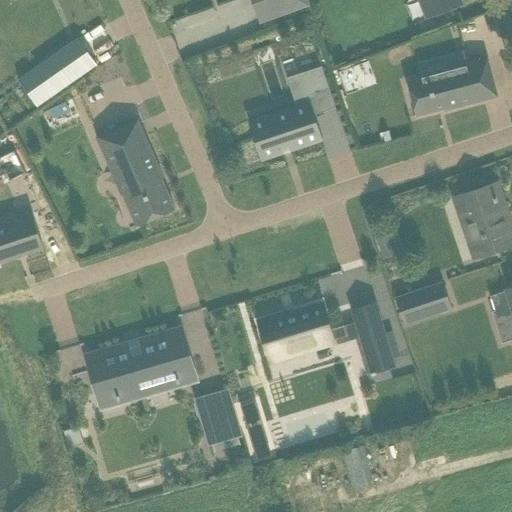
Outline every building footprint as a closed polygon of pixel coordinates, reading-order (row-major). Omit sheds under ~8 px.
[(251,0),(260,23),(309,6),(306,0),(251,0)] [(432,0),(437,11),(435,12),(436,13),(461,4),(459,0),(432,0)] [(78,38),(18,79),(37,106),(97,65),(78,38)] [(444,107),(445,108),(497,95),(486,56),(465,62),(465,64),(406,80),(415,115),(444,107)] [(321,62),(297,70),(305,93),(320,88),(328,85),(321,62)] [(387,105),(381,84),(367,88),(361,68),(339,74),(358,140),(384,132),(377,108),(387,105)] [(262,156),(321,138),(309,98),(250,116),(262,156)] [(137,119),(96,137),(111,172),(112,172),(113,172),(111,168),(115,166),(116,168),(119,166),(118,165),(121,164),(133,189),(122,194),(123,194),(137,226),(174,210),(161,179),(163,178),(137,119)] [(13,150),(0,155),(0,172),(19,165),(13,150)] [(467,239),(474,258),(511,245),(511,228),(509,218),(501,197),(496,183),(453,198),(459,215),(464,213),(472,238),(467,239)] [(0,226),(0,262),(43,248),(31,212),(12,218),(13,222),(0,226)] [(393,234),(376,239),(380,249),(396,244),(393,234)] [(430,286),(395,298),(404,324),(452,308),(443,282),(430,286)] [(511,286),(505,289),(506,291),(490,296),(497,318),(511,313),(511,286)] [(286,313),(258,321),(270,360),(347,336),(344,325),(329,329),(322,305),(287,316),(286,313)] [(382,324),(358,331),(366,357),(376,353),(381,371),(395,367),(382,324)] [(182,331),(88,358),(90,367),(98,394),(117,388),(119,394),(116,395),(118,400),(144,392),(141,381),(176,371),(178,377),(176,378),(177,382),(196,377),(182,331)] [(228,394),(201,402),(213,443),(213,444),(242,436),(230,394),(228,394)] [(339,446),(352,492),(374,487),(361,440),(339,446)] [(269,445),(254,450),(257,461),(272,457),(269,445)] [(295,486),(344,475),(338,448),(264,465),(275,511),(328,511),(339,510),(333,487),(297,496),(295,486)]
